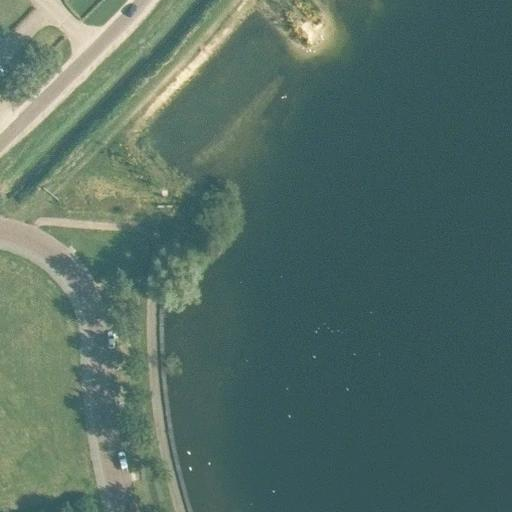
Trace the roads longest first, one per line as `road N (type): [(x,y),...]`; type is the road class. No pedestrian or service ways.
road 1 (residential): [(121,511),(87,295),(53,252),(0,228)]
road 2 (unclassified): [(0,143),(140,0)]
